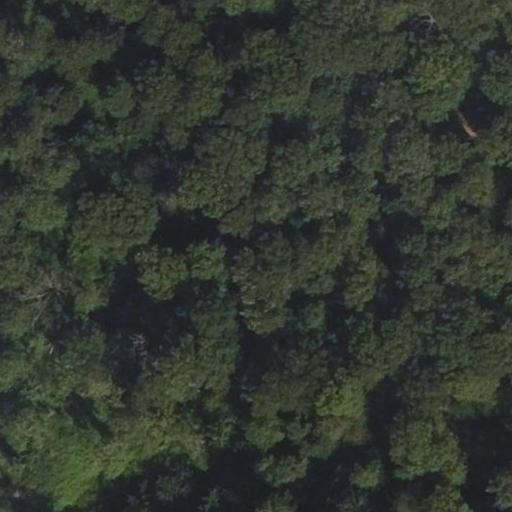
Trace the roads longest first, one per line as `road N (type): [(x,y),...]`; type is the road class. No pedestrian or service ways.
road 1 (track): [(55,0),(118,202),(71,511)]
road 2 (track): [(0,163),(118,202)]
